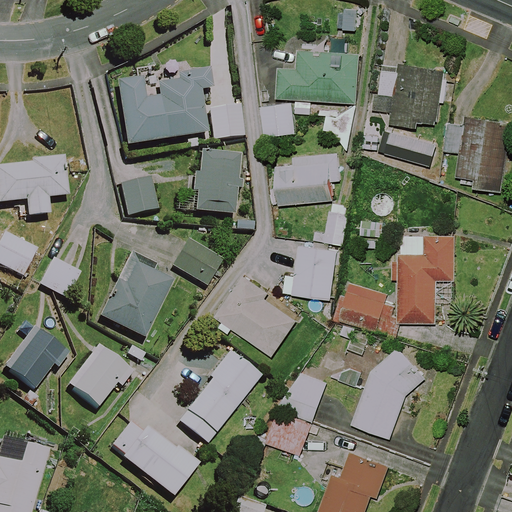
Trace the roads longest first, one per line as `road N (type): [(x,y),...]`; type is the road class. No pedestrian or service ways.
road 1 (residential): [(511,359),(454,511)]
road 2 (residential): [(143,0),(64,35),(0,40)]
